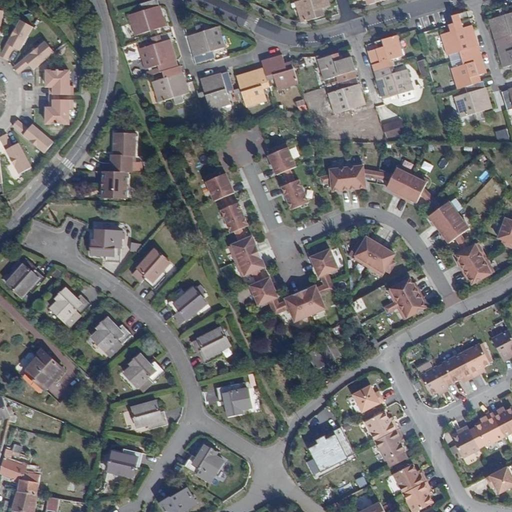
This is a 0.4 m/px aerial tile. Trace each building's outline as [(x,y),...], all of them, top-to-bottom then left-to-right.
[(155,30),(157,29),(166,26),(160,6),(159,6),(157,0),(156,0),(139,5),(141,11),(130,15),(135,36),(150,31),(155,30)] [(320,10),(331,7),(328,0),(301,0),(295,2),(302,23),(322,16),(320,10)] [(460,22),(469,20),(466,12),(453,16),(456,24),(460,22)] [(511,43),(511,13),(506,15),(501,17),(490,20),(495,41),(497,41),(499,47),(511,43)] [(0,55),(0,56),(6,61),(14,49),(19,52),(33,28),(21,20),(0,55)] [(477,47),(478,46),(472,25),(462,28),(460,22),(456,24),(449,26),(451,32),(442,35),(448,56),(449,55),(451,62),(480,53),(477,47)] [(213,52),(225,48),(219,27),(205,32),(200,33),(188,37),(194,58),(195,57),(196,64),(215,58),(213,52)] [(392,60),(403,57),(397,36),(375,42),(377,49),(368,52),(372,66),(373,66),(375,72),(394,67),(392,60)] [(162,71),(178,67),(176,60),(170,40),(159,43),(155,45),(140,49),(145,70),(158,66),(160,72),(162,71)] [(13,68),(18,75),(29,66),(33,70),(54,53),(45,43),(13,68)] [(511,43),(499,47),(501,54),(500,54),(504,68),(511,65),(511,43)] [(317,57),(318,60),(338,54),(338,51),(324,56),(317,57)] [(476,77),(487,73),(483,60),(482,60),(480,53),(451,62),(453,69),(452,69),(458,90),(466,88),(478,84),(476,77)] [(357,78),(355,71),(356,71),(351,57),(340,60),(338,54),(318,60),(324,80),(337,77),(339,84),(357,78)] [(278,90),(299,84),(293,67),(292,64),(285,66),(282,55),(268,59),(269,60),(262,62),(264,69),(268,80),(274,78),(278,90)] [(421,77),(429,76),(425,60),(417,62),(421,77)] [(158,102),(189,94),(183,73),(182,73),(180,66),(178,67),(162,71),(164,78),(152,82),(158,102)] [(402,94),(414,90),(407,70),(396,73),(394,67),(375,72),(377,79),(383,100),(392,97),(394,104),(402,101),(403,98),(402,94)] [(263,89),(270,87),(268,80),(264,69),(258,71),(258,70),(237,76),(241,88),(242,93),(246,107),(267,101),(263,89)] [(57,96),(73,96),(73,87),(69,87),(69,72),(47,72),(46,87),(49,87),(58,88),(57,96)] [(233,90),(233,89),(228,72),(222,74),(221,73),(201,80),(204,91),(206,96),(210,111),(231,105),(227,92),(233,90)] [(354,108),(366,105),(360,84),(359,84),(357,78),(339,84),(340,90),(329,93),(335,114),(349,110),(354,108)] [(483,111),(492,109),(486,88),(485,88),(483,82),(478,84),(466,88),(467,94),(455,97),(461,118),(474,114),(483,111)] [(49,96),(57,96),(58,88),(49,87),(49,96)] [(511,88),(509,90),(509,91),(502,93),(508,111),(511,109),(511,88)] [(73,110),(73,101),(57,101),(57,109),(48,109),(46,109),(45,124),(68,125),(68,110),(73,110)] [(44,108),(35,108),(35,120),(44,120),(44,108)] [(476,120),(485,118),(483,111),(474,114),(476,120)] [(27,130),(17,121),(12,127),(43,156),(52,145),(31,126),(27,130)] [(401,122),(384,127),(389,142),(406,136),(401,122)] [(499,143),(510,139),(507,129),(496,133),(499,143)] [(122,173),(127,173),(128,157),(130,157),(131,134),(109,134),(109,156),(106,156),(106,172),(122,173)] [(11,147),(5,135),(0,137),(0,142),(18,175),(30,169),(17,144),(11,147)] [(286,145),(276,149),(277,153),(268,157),(276,176),(283,173),(287,172),(296,168),(286,145)] [(424,161),(421,168),(430,172),(434,166),(424,161)] [(334,175),(323,178),(325,184),(335,181),(337,191),(370,187),(368,175),(367,169),(366,163),(333,167),(334,175)] [(394,179),(391,186),(421,200),(425,192),(432,200),(436,196),(428,186),(432,177),(402,163),(397,173),(394,179)] [(121,199),(122,173),(106,172),(99,172),(98,199),(121,199)] [(205,178),(215,201),(221,198),(228,196),(234,193),(226,173),(217,177),(215,173),(205,178)] [(288,185),(281,188),(291,211),(308,204),(298,181),(292,183),(288,185)] [(232,205),(228,196),(221,198),(225,208),(221,210),(231,233),(235,231),(242,228),(248,226),(238,203),(232,205)] [(439,209),(431,214),(449,242),(458,237),(462,243),(467,239),(463,234),(471,229),(453,200),(445,206),(436,196),(432,200),(439,209)] [(511,220),(505,218),(497,237),(504,240),(502,244),(511,247),(511,244),(511,220)] [(242,228),(235,231),(238,238),(245,236),(242,228)] [(120,262),(121,231),(96,231),(96,240),(93,241),(92,255),(106,255),(106,261),(120,262)] [(240,242),(229,246),(236,262),(259,252),(253,236),(246,239),(240,242)] [(353,259),(368,268),(381,246),(366,238),(363,243),(359,241),(353,252),(357,254),(353,259)] [(455,254),(471,283),(493,271),(477,242),(472,245),(467,239),(462,243),(466,248),(455,254)] [(381,246),(368,268),(382,276),(385,271),(389,273),(395,263),(392,261),(395,255),(381,246)] [(170,263),(155,250),(132,275),(141,283),(144,279),(154,289),(164,277),(160,274),(170,263)] [(330,250),(311,258),(319,277),(321,276),(328,274),(338,269),(330,250)] [(266,267),(259,252),(236,262),(243,277),(253,273),(256,280),(262,277),(259,270),(266,267)] [(39,269),(29,260),(8,283),(22,296),(29,289),(33,293),(46,279),(38,271),(39,269)] [(257,283),(251,286),(259,306),(270,301),(276,298),(279,297),(270,278),(264,281),(257,283)] [(325,285),(323,286),(326,293),(334,290),(330,278),(323,281),(325,285)] [(394,302),(384,308),(387,313),(397,307),(404,319),(426,307),(409,278),(387,290),(394,302)] [(205,292),(200,285),(195,289),(194,288),(183,296),(180,293),(170,301),(178,312),(175,314),(182,323),(206,303),(201,296),(205,292)] [(317,286),(286,299),(287,301),(290,308),(296,322),(326,309),(321,295),(318,288),(317,286)] [(323,286),(318,288),(321,295),(326,293),(323,286)] [(77,299),(66,289),(57,299),(58,301),(51,309),(70,326),(91,304),(81,295),(77,299)] [(270,301),(272,307),(279,305),(276,298),(270,301)] [(287,301),(281,304),(284,311),(290,308),(287,301)] [(272,307),(275,315),(284,311),(281,304),(279,305),(272,307)] [(118,329),(108,318),(98,328),(100,330),(93,337),(110,356),(132,334),(123,324),(118,329)] [(230,345),(221,328),(192,342),(198,352),(200,350),(206,363),(220,357),(217,352),(230,345)] [(511,353),(511,337),(509,331),(492,339),(504,363),(511,359),(509,355),(511,353)] [(316,369),(334,359),(327,344),(308,354),(316,369)] [(479,345),(461,355),(474,380),(481,376),(479,372),(484,369),(490,366),(479,345)] [(28,373),(43,388),(45,390),(63,370),(43,350),(38,355),(40,357),(26,372),(28,373)] [(138,387),(140,385),(149,377),(153,382),(165,372),(155,361),(150,366),(141,355),(131,364),(133,366),(125,373),(138,387)] [(461,355),(443,365),(443,366),(437,369),(448,389),(460,382),(465,379),(468,383),(474,380),(461,355)] [(437,368),(421,377),(432,397),(438,394),(441,393),(443,396),(450,393),(448,389),(437,369),(437,368)] [(287,390),(300,383),(295,372),(282,379),(287,390)] [(40,392),(43,388),(28,373),(24,377),(40,392)] [(149,377),(140,385),(144,390),(153,382),(149,377)] [(245,390),(244,383),(217,388),(220,402),(226,401),(229,415),(242,412),(242,409),(251,407),(247,389),(245,390)] [(354,395),(363,412),(385,401),(381,394),(379,395),(377,396),(375,393),(371,386),(354,395)] [(2,397),(0,397),(0,420),(9,417),(2,397)] [(159,412),(156,401),(133,408),(139,427),(154,423),(155,428),(167,424),(163,411),(159,412)] [(366,421),(376,440),(400,428),(396,421),(392,423),(390,418),(386,410),(366,421)] [(496,420),(507,439),(511,436),(511,411),(508,414),(503,417),(501,413),(494,416),(496,420)] [(334,430),(340,427),(334,415),(328,418),(334,430)] [(488,449),(507,439),(496,420),(494,416),(487,420),(489,424),(484,427),(478,430),(488,449)] [(400,428),(376,440),(387,460),(388,460),(405,451),(407,450),(402,442),(400,437),(403,435),(400,428)] [(462,439),(456,442),(466,461),(483,452),(482,452),(472,433),(470,430),(463,434),(465,437),(462,439)] [(478,430),(472,433),(482,452),(488,449),(478,430)] [(330,464),(343,456),(329,435),(310,448),(322,465),(328,461),(330,464)] [(217,453),(205,445),(197,458),(193,454),(185,467),(198,475),(202,469),(214,477),(224,460),(216,455),(217,453)] [(20,454),(6,448),(4,456),(11,457),(12,455),(19,457),(20,454)] [(142,452),(127,448),(126,454),(113,451),(109,470),(132,475),(135,464),(139,465),(142,452)] [(388,460),(390,462),(406,453),(405,451),(388,460)] [(390,462),(392,466),(408,458),(406,453),(390,462)] [(11,457),(4,456),(0,473),(19,481),(18,491),(37,495),(37,493),(40,474),(36,473),(36,466),(29,465),(23,462),(21,464),(10,460),(11,457)] [(395,474),(406,493),(415,511),(416,511),(435,502),(431,495),(429,490),(432,488),(425,474),(421,476),(419,471),(415,463),(395,474)] [(511,473),(510,470),(489,481),(492,488),(497,486),(498,489),(502,497),(511,491),(511,473)] [(182,511),(196,503),(188,489),(172,499),(171,498),(161,504),(166,511),(182,511)] [(34,511),(37,495),(18,491),(12,510),(11,511),(34,511)] [(388,511),(383,502),(364,511),(388,511)]
